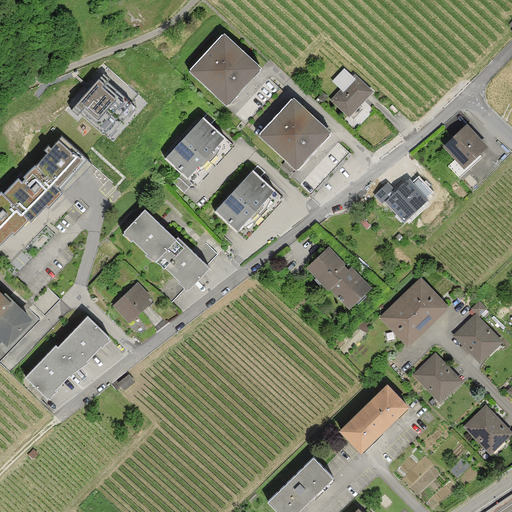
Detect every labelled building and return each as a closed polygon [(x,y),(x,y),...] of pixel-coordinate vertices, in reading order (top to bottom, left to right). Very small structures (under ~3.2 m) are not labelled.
[(260,70),(222,35),(190,69),(228,105),(260,70)] [(108,82),(110,79),(103,74),(71,110),(78,116),(80,113),(103,134),(131,103),(108,82)] [(355,77),(333,100),(349,115),(371,92),(355,77)] [(330,134),(292,99),(260,134),(298,169),(330,134)] [(187,179),(225,137),(203,117),(165,159),(187,179)] [(466,127),(446,146),(457,158),(448,166),(459,178),(482,157),(478,153),(485,147),(466,127)] [(0,240),(0,241),(10,231),(11,233),(12,232),(13,232),(22,222),(20,220),(24,216),(27,218),(32,213),(34,214),(43,205),(45,206),(46,205),(46,206),(56,196),(54,194),(58,189),(60,191),(60,190),(88,159),(62,136),(51,148),(48,145),(44,150),(47,152),(36,166),(35,165),(23,177),(25,178),(22,181),(18,178),(3,193),(1,191),(0,192),(0,240)] [(236,231),(275,190),(253,170),(215,211),(236,231)] [(385,199),(404,220),(426,200),(425,198),(431,192),(419,179),(412,185),(409,181),(406,184),(404,182),(394,191),(388,184),(376,195),(382,202),(385,199)] [(176,239),(145,209),(124,231),(125,232),(126,231),(134,238),(132,239),(147,253),(148,252),(156,259),(155,260),(156,261),(159,258),(167,265),(165,267),(180,281),(181,279),(188,285),(186,287),(189,289),(210,267),(178,237),(176,239)] [(344,265),(328,249),(308,268),(315,276),(316,275),(330,289),(332,287),(340,296),(339,297),(342,300),(343,299),(350,306),(369,288),(350,268),(347,271),(343,266),(344,265)] [(421,281),(383,317),(406,341),(408,343),(446,307),(444,305),(421,281)] [(137,284),(115,305),(129,321),(149,303),(145,298),(148,296),(137,284)] [(60,299),(48,288),(33,304),(45,316),(60,299)] [(0,333),(1,335),(3,333),(9,340),(8,341),(9,342),(30,320),(29,319),(19,310),(21,308),(15,304),(14,305),(3,294),(1,296),(0,295),(0,333)] [(56,344),(25,376),(47,398),(48,397),(47,395),(53,388),(55,390),(70,374),(68,373),(75,365),(78,368),(79,367),(78,366),(85,359),(86,361),(102,344),(100,343),(107,336),(109,338),(110,337),(87,315),(58,346),(56,344)] [(497,339),(476,317),(457,335),(478,357),(497,339)] [(456,378),(435,356),(416,374),(437,396),(438,395),(442,400),(451,391),(447,387),(456,378)] [(387,385),(341,430),(343,432),(361,450),(407,406),(387,385)] [(507,430),(486,408),(467,427),(488,448),(507,430)] [(314,456),(268,501),(278,511),(297,511),(333,477),(314,456)]
